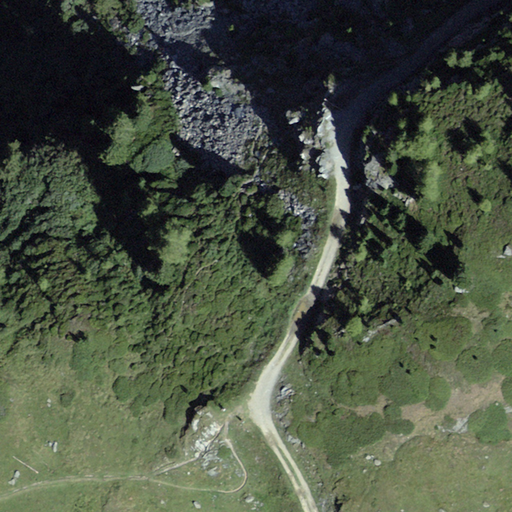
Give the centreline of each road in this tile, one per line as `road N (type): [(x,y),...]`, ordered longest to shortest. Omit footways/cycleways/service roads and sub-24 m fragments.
road 1 (track): [(476,0),(445,19),(355,119),(326,260),(259,400)]
road 2 (track): [(259,400),(312,511)]
